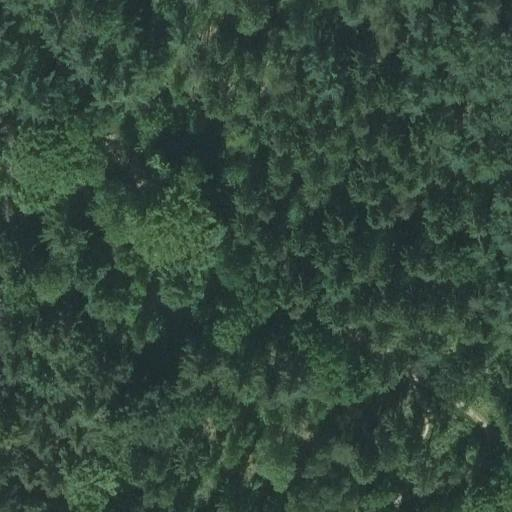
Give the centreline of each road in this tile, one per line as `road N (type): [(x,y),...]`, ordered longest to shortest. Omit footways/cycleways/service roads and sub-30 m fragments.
road 1 (track): [(94,54),(98,119),(147,190),(408,370)]
road 2 (track): [(511,458),(366,511)]
road 3 (track): [(408,370),(430,366),(511,430)]
